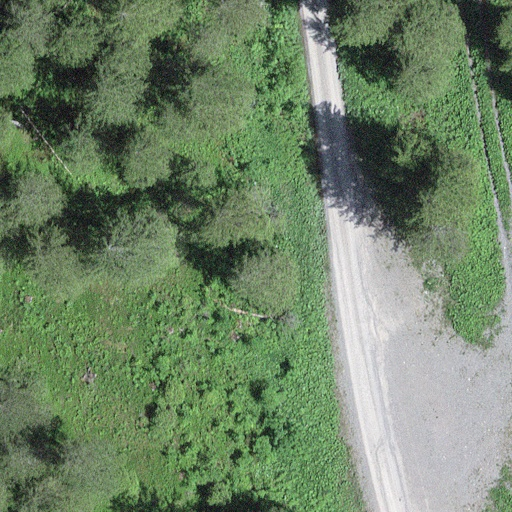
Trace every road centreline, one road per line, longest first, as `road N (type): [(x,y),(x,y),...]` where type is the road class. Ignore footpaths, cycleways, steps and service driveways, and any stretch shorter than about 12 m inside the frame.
road 1 (track): [(316,0),(370,436),(395,511)]
road 2 (track): [(471,0),(511,248)]
road 3 (track): [(511,345),(485,390),(370,436)]
